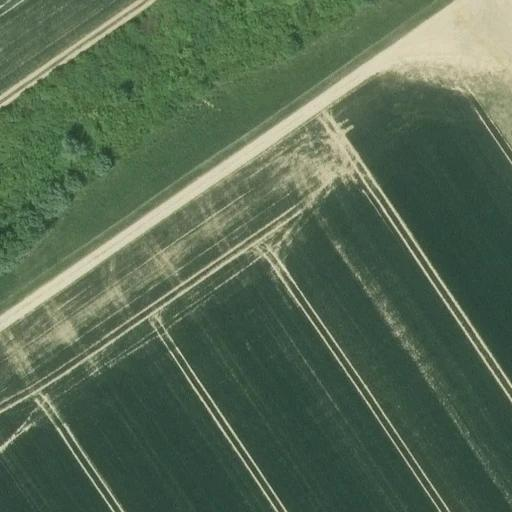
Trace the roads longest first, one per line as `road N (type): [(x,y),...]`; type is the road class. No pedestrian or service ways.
road 1 (track): [(0,327),(475,0)]
road 2 (track): [(0,104),(150,0)]
